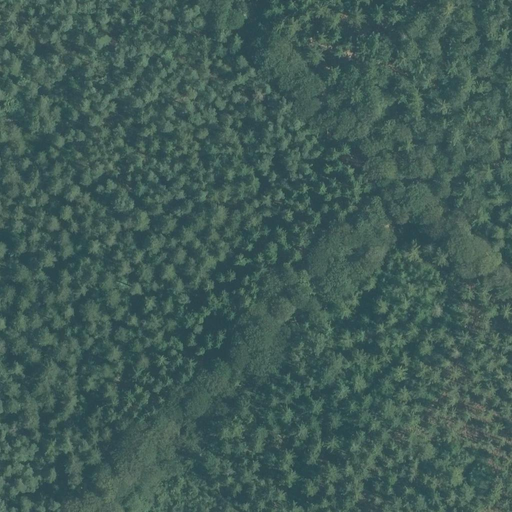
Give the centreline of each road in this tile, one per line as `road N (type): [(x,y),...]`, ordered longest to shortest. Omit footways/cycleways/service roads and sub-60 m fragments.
road 1 (track): [(99,511),(413,177)]
road 2 (track): [(239,0),(511,276)]
